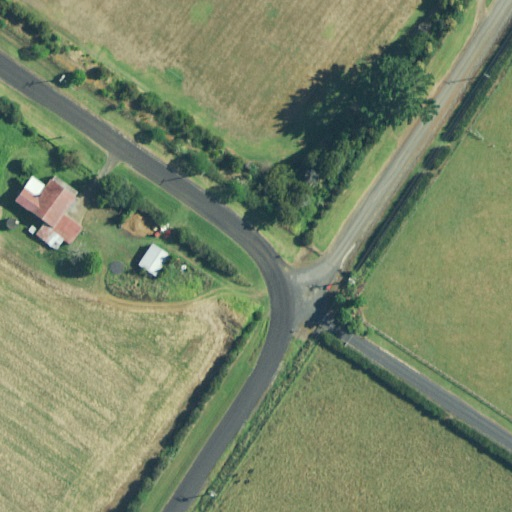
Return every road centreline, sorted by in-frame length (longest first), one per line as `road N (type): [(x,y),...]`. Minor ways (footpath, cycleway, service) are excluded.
road 1 (unclassified): [(0,62),(230,224),(268,269),(279,322),(270,357),(172,511)]
road 2 (track): [(278,302),(332,262),(504,0)]
